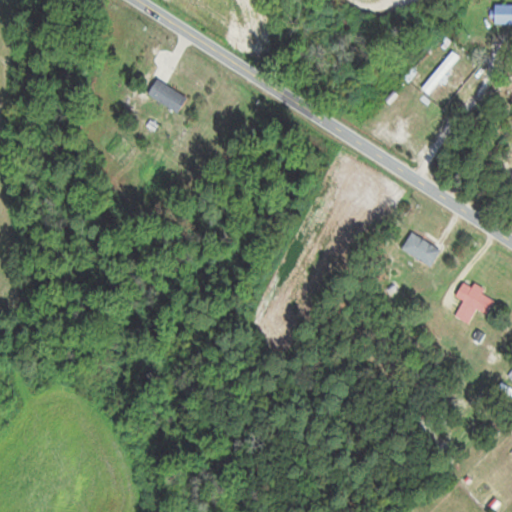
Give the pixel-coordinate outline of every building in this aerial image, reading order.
[(511,3),(495,3),(495,23),(511,23),(511,3)] [(460,56),(454,51),(424,88),(430,93),(460,56)] [(180,112),(189,97),(159,78),(150,94),(180,112)] [(443,249),(412,233),(403,250),(433,266),(443,249)] [(497,302),(467,281),(457,295),(466,302),(457,315),(469,323),(479,309),(487,315),(497,302)]
